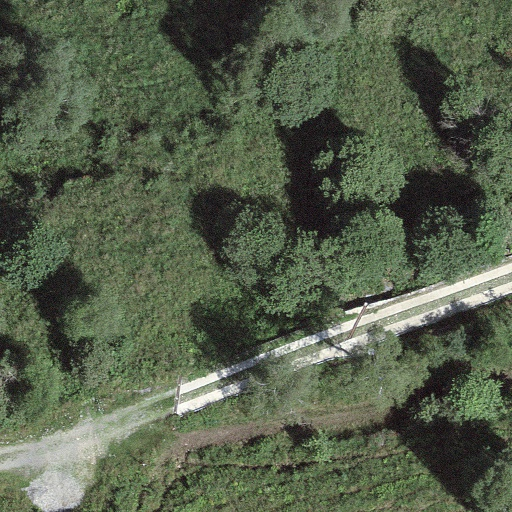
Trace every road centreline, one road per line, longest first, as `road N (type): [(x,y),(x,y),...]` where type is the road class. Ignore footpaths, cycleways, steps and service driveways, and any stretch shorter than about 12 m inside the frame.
road 1 (track): [(511,248),(58,412),(0,443)]
road 2 (track): [(511,360),(173,435),(0,449)]
